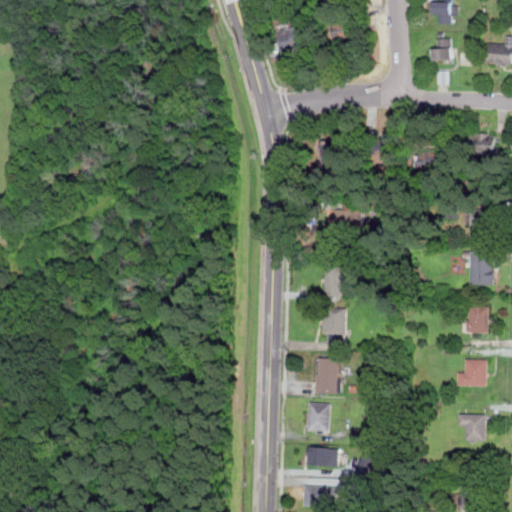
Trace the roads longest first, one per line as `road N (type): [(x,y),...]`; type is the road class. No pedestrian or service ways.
road 1 (tertiary): [(266,511),(278,160),(236,0)]
road 2 (residential): [(268,110),(340,95),(511,100)]
